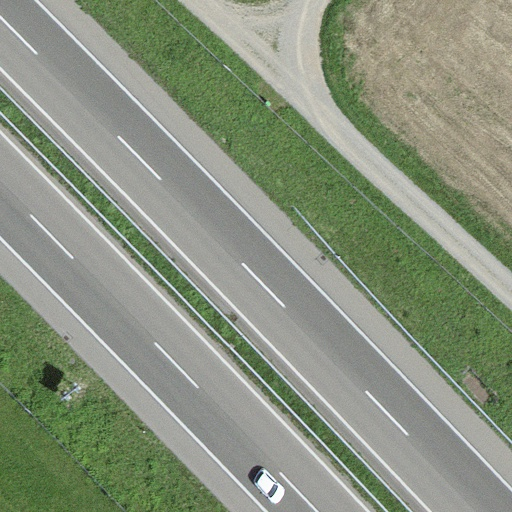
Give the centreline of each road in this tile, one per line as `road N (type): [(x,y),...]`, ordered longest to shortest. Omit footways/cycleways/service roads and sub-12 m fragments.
road 1 (motorway): [(482,511),(0,17)]
road 2 (motorway): [(0,184),(316,511)]
road 3 (track): [(511,289),(201,0)]
